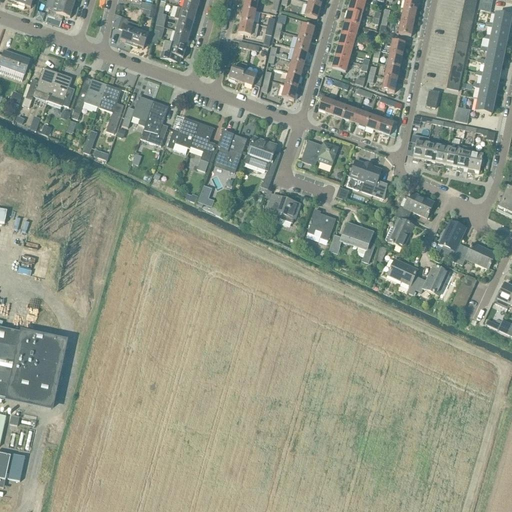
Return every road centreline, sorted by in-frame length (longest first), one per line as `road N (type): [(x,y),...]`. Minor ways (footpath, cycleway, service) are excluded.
road 1 (residential): [(399,161),(430,0)]
road 2 (residential): [(299,124),(336,0)]
